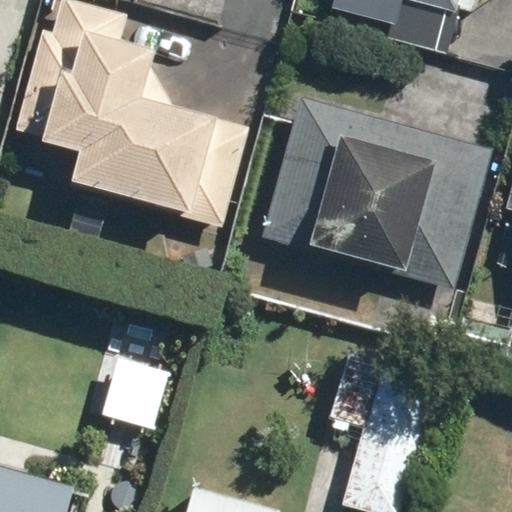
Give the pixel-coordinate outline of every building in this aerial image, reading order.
[(79,159),(71,190),(222,230),(248,132),(141,104),(154,55),(119,46),(126,17),(61,0),(58,0),(51,28),(45,26),(15,134),(41,141),(39,148),(79,159)] [(330,0),(328,12),(390,29),(386,42),(444,58),(459,0),(330,0)] [(494,152),(300,100),(261,244),(456,295),(494,152)] [(400,511),(437,375),(347,350),(327,424),(362,434),(341,511),(400,511)] [(0,511),(66,511),(72,491),(0,471),(0,511)] [(185,511),(275,511),(192,490),(185,511)]
